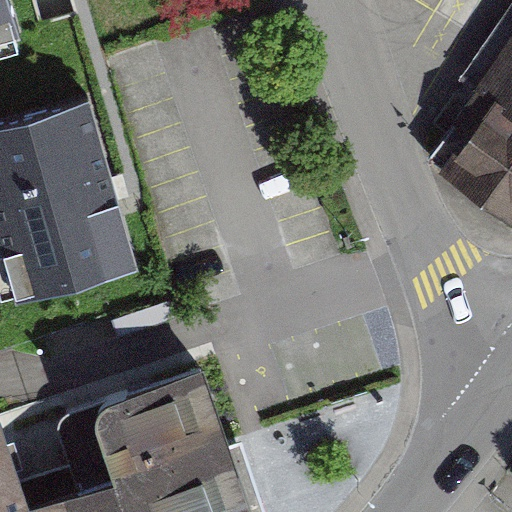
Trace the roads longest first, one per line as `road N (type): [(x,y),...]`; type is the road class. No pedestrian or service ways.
road 1 (residential): [(334,0),(367,107),(424,244),(469,320),(511,361)]
road 2 (tertiary): [(435,480),(511,380)]
